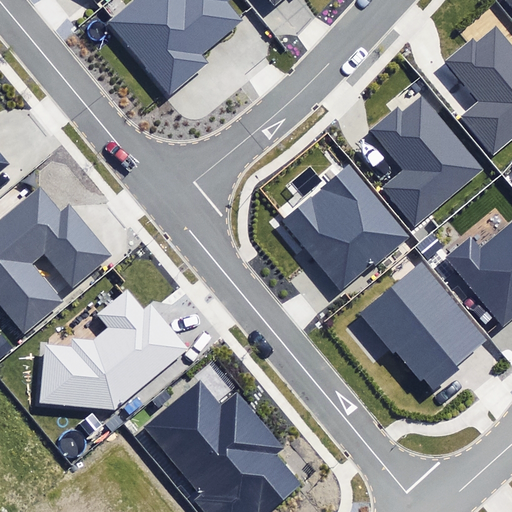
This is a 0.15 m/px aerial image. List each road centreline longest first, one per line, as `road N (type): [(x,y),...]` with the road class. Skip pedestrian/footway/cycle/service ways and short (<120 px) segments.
road 1 (residential): [(421,511),(164,201)]
road 2 (residential): [(164,201),(312,82),(387,0)]
road 3 (residential): [(164,201),(0,2)]
